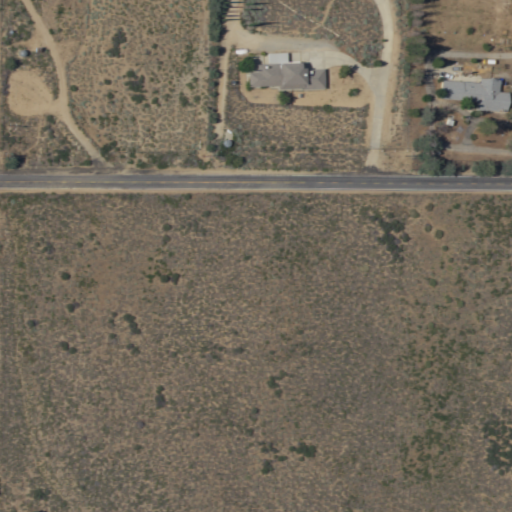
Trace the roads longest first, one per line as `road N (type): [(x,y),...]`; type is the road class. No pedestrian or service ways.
road 1 (residential): [(0,182),(511,180)]
road 2 (residential): [(374,181),(387,35),(379,0),(229,21),(235,37),(251,43),(328,50),(379,86)]
